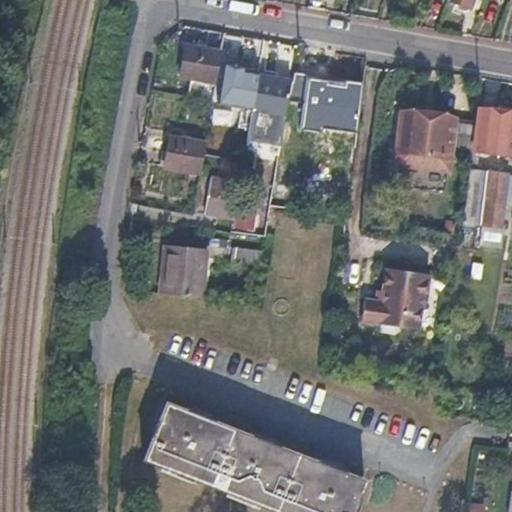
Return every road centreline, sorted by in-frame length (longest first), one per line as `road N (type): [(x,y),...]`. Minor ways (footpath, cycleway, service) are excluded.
road 1 (residential): [(157,0),(511,64)]
road 2 (residential): [(157,0),(104,348)]
road 3 (track): [(104,348),(95,511)]
